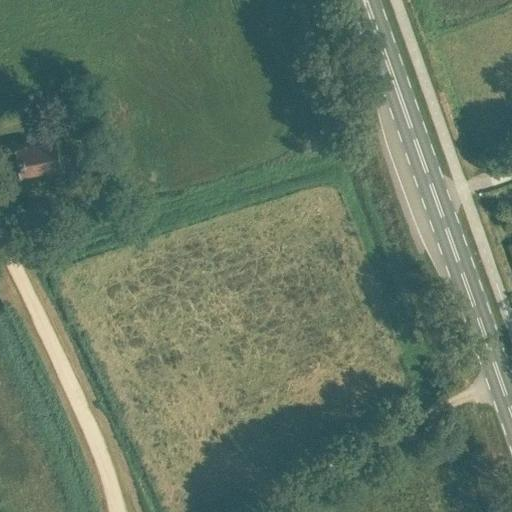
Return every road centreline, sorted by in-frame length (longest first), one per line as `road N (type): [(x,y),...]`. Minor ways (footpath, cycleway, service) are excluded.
road 1 (primary): [(511,413),(367,1)]
road 2 (track): [(119,511),(82,402),(0,225)]
road 3 (track): [(511,373),(264,511)]
